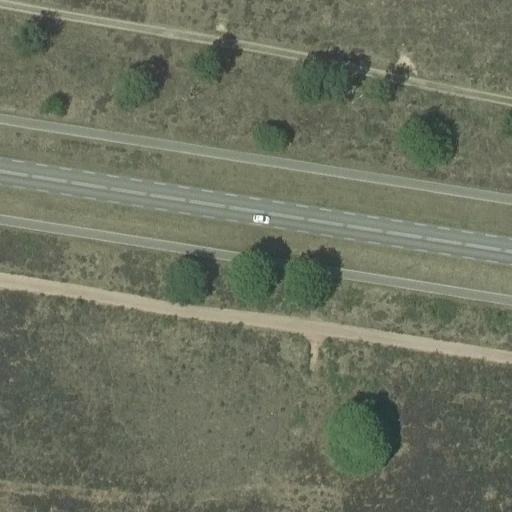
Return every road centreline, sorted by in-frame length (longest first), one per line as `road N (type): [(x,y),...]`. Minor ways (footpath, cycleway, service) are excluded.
road 1 (track): [(511,101),(269,47),(0,5)]
road 2 (primary): [(511,252),(0,172)]
road 3 (track): [(511,358),(0,281)]
